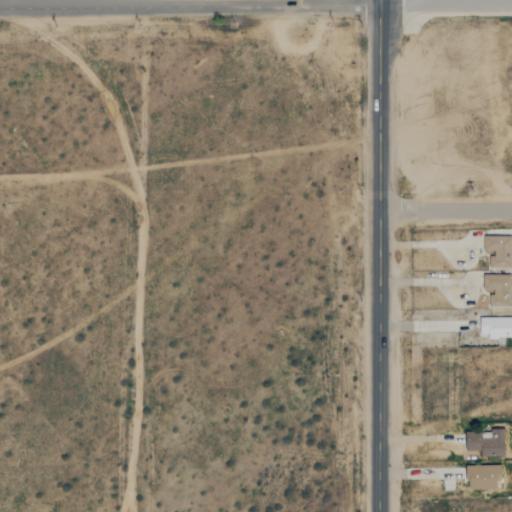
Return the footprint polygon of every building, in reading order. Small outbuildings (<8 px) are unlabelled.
[(511,236),(484,236),(483,253),(489,253),(489,267),(511,267),(511,236)] [(511,306),(511,274),(483,274),(483,291),(489,292),(489,306),(511,306)] [(511,337),(511,316),(479,317),(479,334),(487,334),(487,338),(511,337)] [(504,456),(504,431),(465,432),(465,451),(480,451),(480,457),(504,456)] [(500,489),(499,465),(466,466),(467,489),(500,489)]
